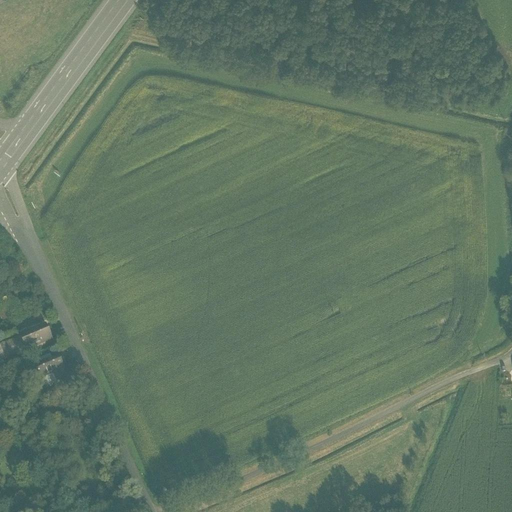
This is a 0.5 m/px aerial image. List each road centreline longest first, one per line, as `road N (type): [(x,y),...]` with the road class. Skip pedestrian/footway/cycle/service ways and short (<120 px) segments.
road 1 (unclassified): [(164,511),(511,348)]
road 2 (unclassified): [(21,225),(153,511)]
road 3 (primary): [(35,118),(123,0)]
